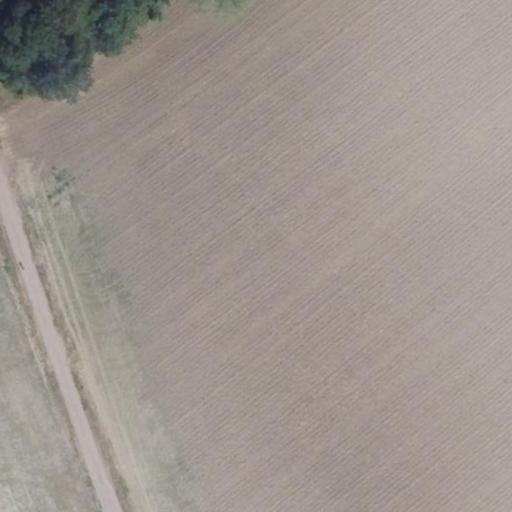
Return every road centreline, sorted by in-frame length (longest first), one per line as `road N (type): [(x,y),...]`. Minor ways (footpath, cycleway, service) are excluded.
road 1 (track): [(0,218),(114,511)]
road 2 (track): [(0,79),(100,0)]
